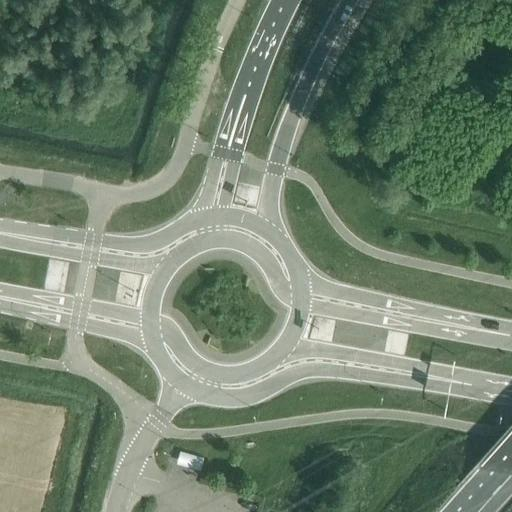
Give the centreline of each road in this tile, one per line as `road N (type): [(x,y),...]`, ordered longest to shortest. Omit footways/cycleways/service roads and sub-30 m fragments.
road 1 (primary): [(182,382),(232,397),(308,368),(449,379)]
road 2 (motorway): [(270,233),(283,137),(348,0)]
road 3 (primary): [(269,360),(328,353),(449,379)]
road 4 (unclassified): [(236,0),(185,144)]
road 5 (tertiary): [(117,511),(128,472),(182,382)]
road 6 (secondary): [(173,258),(149,264),(88,256),(33,238)]
road 7 (motorway): [(250,97),(219,145),(192,221)]
road 8 (secondary): [(168,236),(135,245),(33,238)]
road 9 (primary): [(416,318),(311,285),(295,271)]
road 10 (secondary): [(30,303),(153,346)]
road 11 (motorway): [(250,97),(217,215)]
road 12 (secondary): [(30,303),(79,305),(149,323)]
